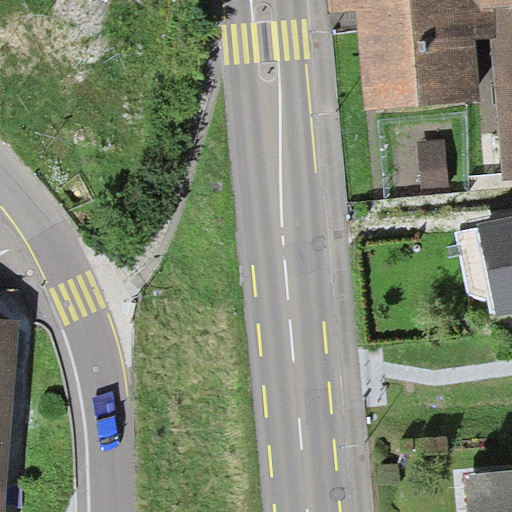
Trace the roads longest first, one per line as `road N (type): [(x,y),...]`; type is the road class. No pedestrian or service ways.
road 1 (primary): [(263,0),(313,511)]
road 2 (residential): [(112,511),(110,413),(78,294),(56,244),(0,170)]
